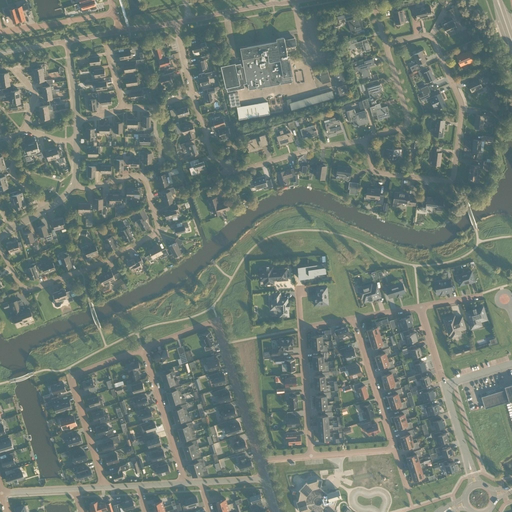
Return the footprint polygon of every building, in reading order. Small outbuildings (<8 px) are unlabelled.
[(94,0),(90,0),(81,3),(83,8),(81,9),(82,13),(88,11),(87,7),(96,5),(94,0)] [(24,5),(16,7),(19,20),(25,19),(23,11),(26,10),(26,11),(30,9),(28,3),(24,4),(24,5)] [(408,7),(407,3),(398,5),(399,11),(393,12),(396,24),(397,24),(397,25),(398,26),(400,25),(401,24),(401,23),(405,22),(402,8),(408,7)] [(7,9),(3,10),(5,17),(9,16),(9,15),(11,15),(14,22),(19,20),(16,7),(7,10),(7,9)] [(417,18),(417,19),(432,15),(430,7),(415,10),(416,14),(415,14),(416,18),(417,18)] [(450,19),(442,23),(445,31),(449,29),(450,31),(454,29),(453,27),(456,26),(455,23),(458,22),(454,12),(452,9),(447,11),(448,14),(448,15),(450,19)] [(360,17),(347,21),(351,33),(364,29),(360,17)] [(288,60),(286,47),(295,46),(294,38),(284,40),(284,37),(276,38),(277,41),(247,46),(241,47),(240,47),(243,66),(241,67),(241,63),(235,65),(235,63),(221,66),(225,88),(226,88),(227,92),(244,88),(243,84),(247,83),(248,89),(292,82),(291,75),(292,75),(290,60),(288,60)] [(200,43),(205,42),(204,39),(197,41),(197,44),(191,46),(193,53),(202,51),(200,43)] [(362,51),(364,51),(365,52),(370,50),(367,39),(361,40),(361,41),(351,44),(350,41),(345,42),(348,50),(352,49),(360,46),(362,51)] [(466,44),(468,50),(474,47),(471,41),(466,44)] [(157,55),(158,58),(165,56),(163,50),(166,49),(165,45),(151,49),(152,51),(151,51),(151,53),(152,52),(153,56),(157,55)] [(131,58),(133,57),(132,54),(130,54),(129,51),(119,52),(120,60),(131,58)] [(414,55),(412,55),(412,56),(414,55),(418,64),(416,64),(413,65),(415,70),(427,65),(425,61),(427,60),(427,59),(425,60),(421,52),(422,51),(421,51),(414,55)] [(468,62),(474,59),(470,51),(466,53),(462,54),(456,56),(460,65),(468,61),(468,62)] [(165,56),(158,58),(160,66),(163,65),(164,69),(168,68),(170,68),(169,67),(172,66),(170,59),(173,58),(172,55),(165,57),(165,56)] [(207,55),(204,56),(196,58),(197,61),(199,71),(207,69),(204,60),(208,59),(207,55)] [(89,58),(90,65),(100,64),(99,56),(89,58)] [(365,64),(358,66),(356,61),(351,63),(353,67),(354,67),(355,71),(360,70),(362,77),(370,75),(367,66),(374,65),(373,59),(364,61),(365,64)] [(47,71),(46,71),(45,63),(37,65),(31,66),(31,69),(34,69),(35,75),(47,73),(47,71)] [(124,65),(125,72),(137,71),(137,67),(135,68),(134,64),(124,65)] [(423,75),(427,82),(434,79),(429,70),(428,71),(426,67),(418,71),(419,74),(420,77),(423,75)] [(94,70),(95,77),(105,76),(104,69),(94,70)] [(483,69),(477,72),(480,77),(486,75),(483,69)] [(319,72),(322,83),(330,81),(327,70),(319,72)] [(171,77),(174,76),(173,72),(159,76),(161,84),(164,83),(165,86),(169,85),(169,86),(171,85),(173,84),(171,77)] [(208,76),(213,75),(212,72),(204,73),(205,77),(199,78),(201,86),(210,83),(208,76)] [(336,83),(345,81),(342,72),(334,75),(336,83)] [(48,76),(47,73),(35,75),(36,82),(44,80),(43,76),(48,76)] [(139,84),(139,81),(138,77),(126,79),(127,86),(137,85),(137,84),(139,84)] [(480,78),(469,83),(472,92),(481,88),(479,83),(482,81),(480,78)] [(6,86),(7,89),(13,88),(13,85),(10,85),(9,79),(0,79),(0,82),(1,82),(2,86),(6,86)] [(97,90),(106,88),(105,80),(97,81),(97,80),(84,82),(85,86),(96,85),(97,90)] [(43,93),(56,91),(55,89),(54,89),(54,85),(53,85),(53,82),(46,83),(47,86),(42,87),(43,93)] [(377,93),(382,92),(380,84),(367,88),(372,104),(376,103),(375,100),(376,100),(376,99),(379,98),(377,93)] [(337,87),(340,96),(348,93),(346,85),(337,87)] [(424,95),(430,92),(427,86),(421,89),(424,95)] [(215,93),(215,91),(218,90),(217,87),(204,90),(205,93),(205,94),(207,103),(214,101),(212,94),(215,93)] [(6,96),(7,98),(9,98),(19,96),(18,90),(13,91),(13,88),(7,89),(2,89),(2,92),(10,91),(11,95),(6,96)] [(289,103),(291,110),(334,97),(332,90),(289,103)] [(49,102),(55,101),(60,101),(60,97),(52,98),(51,95),(56,94),(56,91),(43,93),(44,100),(49,99),(49,102)] [(146,98),(145,94),(142,95),(141,91),(131,92),(131,100),(142,98),(146,98)] [(101,92),(97,93),(98,102),(101,102),(102,105),(111,104),(110,97),(102,98),(101,92)] [(231,107),(237,106),(240,105),(238,92),(228,94),(231,107)] [(98,102),(97,93),(92,93),(93,99),(88,100),(89,110),(96,109),(95,102),(98,102)] [(427,99),(431,97),(429,93),(418,98),(421,104),(424,103),(422,100),(426,98),(427,99)] [(434,98),(431,100),(434,107),(437,105),(439,108),(439,109),(441,108),(441,107),(445,105),(443,101),(443,100),(443,99),(440,93),(433,96),(434,98)] [(19,96),(9,98),(7,98),(4,99),(5,103),(10,102),(9,100),(11,100),(12,104),(11,104),(12,110),(18,109),(17,106),(23,105),(23,103),(20,103),(19,96)] [(39,107),(40,113),(53,111),(52,104),(61,103),(60,101),(55,101),(49,102),(50,105),(39,107)] [(240,107),(240,105),(237,106),(238,116),(239,119),(270,114),(268,102),(240,107)] [(370,107),(372,115),(377,114),(379,121),(383,120),(382,118),(390,116),(387,106),(381,108),(380,103),(375,105),(375,106),(370,107)] [(178,113),(179,117),(189,114),(187,107),(177,110),(175,111),(174,109),(170,110),(172,116),(176,114),(178,113)] [(365,111),(356,114),(354,109),(346,111),(350,122),(353,121),(355,126),(363,124),(362,123),(369,121),(365,111)] [(53,118),(53,111),(40,113),(41,119),(38,120),(38,123),(46,122),(46,119),(53,118)] [(475,128),(482,128),(484,116),(476,115),(475,128)] [(143,122),(140,122),(140,130),(143,130),(143,127),(150,127),(150,117),(143,117),(143,122)] [(214,130),(213,130),(226,126),(224,119),(220,120),(219,117),(215,118),(215,117),(214,118),(212,119),(214,126),(210,127),(212,131),(214,130)] [(331,123),(325,125),(327,133),(328,134),(334,132),(333,131),(335,130),(335,131),(342,129),(339,119),(336,120),(335,118),(330,119),(331,123)] [(433,135),(440,136),(443,136),(445,120),(440,119),(435,118),(433,135)] [(136,130),(140,130),(140,122),(137,122),(137,120),(127,120),(127,127),(134,127),(134,129),(136,129),(136,130)] [(185,134),(187,134),(189,139),(196,137),(192,124),(186,126),(185,122),(174,126),(176,134),(182,132),(181,131),(183,130),(185,134)] [(116,133),(122,133),(122,123),(115,123),(115,128),(112,128),(112,136),(116,136),(116,133)] [(314,124),(307,127),(300,129),(303,138),(311,135),(311,137),(317,135),(316,130),(314,124)] [(108,136),(112,136),(112,128),(109,128),(109,126),(99,126),(99,133),(108,133),(108,136)] [(213,130),(214,130),(215,134),(218,133),(220,140),(223,139),(223,140),(224,139),(228,138),(227,134),(230,133),(228,126),(226,126),(213,130)] [(94,146),(96,146),(97,143),(97,133),(94,133),(94,129),(87,129),(87,139),(94,139),(94,146)] [(292,141),(292,137),(291,132),(283,134),(282,130),(279,131),(280,135),(276,136),(278,140),(279,140),(281,146),(285,144),(285,143),(292,141)] [(140,144),(150,144),(150,137),(146,137),(146,134),(138,134),(138,140),(140,140),(140,144)] [(262,145),(267,143),(265,134),(259,136),(259,137),(243,142),(244,145),(247,144),(250,151),(255,149),(255,150),(263,148),(262,145)] [(472,152),(479,153),(481,140),(473,139),(472,144),(473,144),(472,152)] [(183,148),(188,147),(191,156),(198,153),(197,149),(196,149),(194,144),(195,144),(194,140),(181,144),(183,148)] [(41,152),(42,152),(40,145),(38,146),(36,142),(31,143),(34,155),(37,154),(39,158),(43,157),(41,152)] [(34,155),(31,143),(25,145),(27,149),(24,150),(25,157),(26,161),(31,160),(30,156),(34,155)] [(100,153),(100,146),(92,146),(92,149),(88,149),(88,156),(98,156),(98,153),(100,153)] [(400,155),(401,149),(395,148),(396,147),(392,146),(392,149),(386,149),(384,157),(386,157),(387,158),(388,159),(389,160),(390,161),(391,161),(392,161),(393,162),(394,161),(395,161),(396,161),(397,160),(398,159),(399,158),(400,157),(400,156),(400,155)] [(56,147),(51,149),(54,159),(58,158),(59,163),(65,162),(63,157),(62,157),(61,151),(58,152),(56,147)] [(441,152),(440,152),(439,152),(439,148),(433,148),(432,152),(433,152),(432,160),(430,160),(430,164),(439,165),(440,162),(441,152)] [(49,160),(54,159),(51,149),(45,151),(47,155),(43,156),(45,162),(49,161),(49,160)] [(144,163),(151,163),(151,153),(144,153),(144,151),(141,151),(141,159),(144,159),(144,163)] [(123,164),(126,164),(126,156),(123,156),(123,160),(116,160),(116,170),(123,170),(123,164)] [(130,156),(126,156),(126,164),(128,164),(128,166),(139,167),(139,160),(130,159),(130,156)] [(191,167),(189,168),(191,174),(197,173),(196,171),(199,170),(206,168),(204,161),(199,163),(198,159),(190,162),(191,167)] [(98,171),(98,163),(94,163),(94,167),(88,166),(88,176),(95,176),(95,171),(98,171)] [(102,163),(98,163),(98,171),(101,171),(100,173),(110,173),(111,166),(102,166),(102,163)] [(468,179),(476,180),(478,165),(470,164),(468,179)] [(316,177),(324,178),(325,167),(317,165),(316,177)] [(351,167),(350,167),(348,166),(347,167),(338,166),(338,165),(336,178),(340,178),(340,176),(344,177),(343,179),(348,181),(349,179),(349,180),(350,180),(351,167)] [(292,176),(295,175),(293,168),(277,173),(281,185),(288,183),(286,178),(292,176)] [(166,177),(169,176),(168,172),(167,170),(161,172),(162,175),(158,176),(161,185),(168,184),(166,177)] [(264,185),(265,189),(266,189),(271,187),(273,187),(270,179),(266,180),(265,177),(253,180),(255,188),(264,185)] [(7,181),(0,183),(0,193),(5,192),(4,189),(8,188),(7,181)] [(349,182),(348,189),(350,189),(349,193),(357,194),(358,183),(354,183),(349,182)] [(139,196),(142,195),(140,187),(136,188),(136,189),(127,189),(127,197),(134,197),(134,198),(139,199),(139,196)] [(171,194),(175,193),(173,187),(166,189),(167,192),(163,193),(165,203),(172,201),(171,194)] [(375,203),(382,204),(383,195),(379,195),(379,190),(367,188),(365,198),(375,199),(375,203)] [(12,196),(13,201),(23,198),(21,193),(17,194),(16,191),(10,193),(11,196),(12,196)] [(394,191),(392,206),(394,206),(395,206),(397,206),(398,205),(399,204),(400,203),(401,202),(407,203),(406,204),(414,205),(415,197),(407,196),(408,193),(394,191)] [(112,204),(115,204),(115,194),(112,194),(110,194),(110,201),(106,201),(106,206),(106,207),(112,207),(112,204)] [(115,194),(115,204),(119,204),(119,207),(125,207),(125,201),(121,201),(121,194),(118,194),(115,194)] [(221,212),(229,210),(226,202),(221,203),(218,196),(208,199),(211,208),(214,208),(216,215),(222,213),(221,212)] [(427,198),(426,204),(426,205),(433,206),(432,209),(436,210),(440,211),(442,211),(443,199),(440,199),(431,198),(427,197),(427,198)] [(23,198),(13,201),(15,206),(14,207),(15,210),(21,208),(20,205),(25,204),(23,198)] [(106,206),(102,206),(102,199),(95,199),(94,208),(102,208),(102,214),(106,214),(106,207),(106,206)] [(86,226),(92,226),(92,211),(89,211),(89,204),(79,204),(79,212),(88,212),(88,219),(86,219),(86,226)] [(177,211),(178,211),(177,205),(171,206),(172,209),(165,211),(167,218),(172,217),(173,220),(177,219),(177,217),(178,216),(177,211)] [(147,217),(145,213),(143,209),(138,212),(141,219),(135,222),(135,223),(136,226),(137,226),(140,225),(142,229),(149,226),(145,218),(147,217)] [(53,222),(55,229),(65,227),(62,219),(53,222)] [(177,227),(175,228),(177,234),(185,232),(184,228),(187,227),(189,227),(187,221),(181,222),(182,226),(177,227)] [(121,232),(125,240),(132,237),(129,231),(131,229),(129,224),(123,227),(125,230),(121,232)] [(45,235),(47,241),(53,239),(51,233),(48,233),(45,225),(38,227),(40,236),(45,235)] [(34,241),(35,244),(38,243),(36,237),(33,238),(31,232),(24,234),(27,243),(34,241)] [(110,249),(116,246),(113,239),(116,238),(113,232),(107,235),(109,238),(105,240),(110,249)] [(180,245),(182,240),(176,238),(174,242),(168,246),(174,257),(182,253),(178,246),(180,245)] [(17,242),(8,245),(10,252),(22,249),(20,242),(17,243),(17,242)] [(87,252),(88,256),(97,253),(95,246),(88,248),(87,245),(81,247),(84,253),(87,252)] [(149,251),(150,253),(149,253),(150,254),(146,256),(148,261),(152,258),(159,255),(161,258),(168,254),(165,248),(161,250),(158,246),(149,251)] [(69,259),(72,258),(69,251),(67,252),(63,253),(65,258),(58,260),(60,264),(63,263),(65,268),(71,266),(69,259)] [(135,262),(134,259),(127,262),(131,270),(134,268),(136,271),(142,267),(142,266),(144,265),(141,257),(136,259),(137,261),(135,262)] [(35,269),(38,268),(36,262),(30,264),(31,267),(27,269),(31,278),(38,276),(35,269)] [(44,269),(45,273),(54,269),(52,263),(45,265),(44,262),(39,264),(41,270),(44,269)] [(325,273),(324,268),(316,268),(316,265),(308,265),(308,264),(300,265),(300,266),(297,266),(298,278),(304,278),(304,277),(311,277),(311,278),(317,277),(316,274),(325,273)] [(277,270),(277,272),(272,272),(271,268),(265,268),(265,271),(263,271),(263,273),(260,273),(260,280),(264,279),(264,284),(272,283),(272,279),(278,278),(278,279),(286,279),(285,270),(277,270)] [(108,285),(108,284),(113,281),(114,284),(114,285),(114,287),(116,287),(117,287),(118,285),(123,282),(119,273),(113,275),(111,270),(106,273),(105,272),(102,273),(103,274),(99,276),(101,281),(100,282),(99,286),(100,289),(104,290),(107,289),(108,285)] [(456,276),(459,285),(465,284),(465,283),(468,282),(469,282),(474,281),(471,271),(466,273),(466,274),(462,275),(462,274),(456,276)] [(440,293),(440,294),(440,295),(445,294),(444,293),(452,291),(450,279),(434,282),(436,294),(440,293)] [(371,287),(371,284),(358,288),(361,298),(363,298),(364,301),(369,300),(369,301),(370,301),(373,300),(373,299),(380,297),(376,285),(371,287)] [(405,292),(402,284),(386,289),(388,297),(405,292)] [(327,287),(315,287),(316,294),(313,294),(314,305),(328,304),(327,287)] [(54,293),(57,301),(56,301),(54,303),(55,306),(57,307),(60,306),(61,303),(63,303),(64,300),(63,300),(68,298),(69,302),(73,300),(70,291),(66,293),(65,289),(64,290),(63,288),(60,289),(60,291),(54,293)] [(272,293),(272,300),(269,300),(270,309),(276,309),(278,310),(278,316),(287,316),(287,308),(288,308),(288,303),(287,303),(286,299),(280,299),(280,293),(272,293)] [(23,322),(33,318),(30,310),(20,313),(19,310),(20,310),(17,301),(10,304),(13,313),(14,312),(15,315),(14,316),(17,326),(23,324),(23,322)] [(482,307),(476,309),(475,308),(472,309),(473,310),(466,312),(471,328),(481,325),(480,321),(486,319),(482,307)] [(399,320),(401,327),(412,324),(411,321),(412,320),(411,315),(407,316),(407,317),(399,320)] [(444,319),(449,335),(451,334),(452,337),(460,334),(458,330),(465,328),(462,317),(455,319),(454,316),(444,319)] [(367,330),(369,336),(379,332),(378,329),(380,328),(379,325),(373,327),(373,328),(367,330)] [(339,336),(339,337),(349,334),(346,327),(344,328),(343,327),(340,328),(341,329),(337,330),(338,333),(333,334),(334,338),(339,336)] [(415,333),(415,332),(409,334),(407,330),(400,333),(402,340),(405,339),(406,344),(412,342),(412,341),(417,339),(418,338),(418,337),(418,335),(417,334),(416,333),(415,333)] [(210,332),(202,335),(206,346),(204,346),(205,351),(212,349),(211,345),(214,344),(212,339),(213,339),(212,337),(211,337),(210,332)] [(380,336),(379,332),(369,336),(371,341),(385,337),(384,335),(380,336)] [(385,337),(371,341),(372,347),(380,345),(381,348),(388,346),(386,340),(382,342),(381,338),(385,337)] [(278,345),(279,349),(292,348),(292,343),(293,343),(293,339),(292,339),(292,338),(283,339),(283,338),(279,338),(279,339),(277,340),(277,345),(278,345)] [(322,341),(311,342),(312,348),(320,348),(320,351),(327,351),(327,345),(322,345),(322,341)] [(413,357),(421,354),(423,353),(421,349),(420,350),(419,347),(416,348),(415,345),(401,349),(403,354),(411,352),(413,357)] [(356,357),(353,349),(346,351),(345,347),(339,349),(340,353),(343,352),(346,360),(356,357)] [(375,356),(377,362),(387,358),(386,355),(390,354),(388,348),(382,350),(383,353),(375,356)] [(162,351),(162,349),(158,351),(158,352),(154,353),(156,361),(160,360),(161,361),(165,359),(165,358),(169,357),(167,349),(162,351)] [(313,356),(313,362),(324,361),(323,358),(328,358),(327,352),(320,352),(321,355),(313,356)] [(214,360),(213,356),(206,358),(208,362),(207,363),(209,370),(221,367),(218,359),(214,360)] [(286,362),(287,364),(287,371),(295,370),(294,359),(284,360),(284,356),(275,357),(275,363),(286,362)] [(392,361),(388,362),(387,358),(377,362),(379,368),(386,365),(387,368),(394,366),(392,361)] [(418,359),(412,361),(415,372),(426,368),(427,367),(426,363),(424,364),(424,361),(419,363),(418,359)] [(131,364),(127,365),(129,372),(130,372),(132,380),(140,377),(137,370),(140,369),(138,361),(134,363),(134,362),(130,363),(131,364)] [(324,361),(313,362),(313,368),(322,368),(322,371),(329,371),(328,365),(324,365),(324,361)] [(357,376),(357,375),(361,374),(359,366),(348,369),(351,378),(357,376)] [(163,380),(173,377),(176,376),(173,368),(167,370),(168,372),(161,375),(163,380)] [(381,376),(383,382),(393,379),(392,375),(396,374),(395,368),(388,370),(389,374),(381,376)] [(314,376),(314,382),(325,381),(325,378),(329,377),(329,372),(322,372),(322,375),(314,376)] [(216,373),(208,375),(210,379),(213,378),(215,385),(216,385),(216,386),(220,385),(220,384),(226,382),(224,374),(217,376),(216,373)] [(417,382),(420,380),(422,385),(430,383),(430,382),(432,382),(430,378),(429,378),(428,375),(421,378),(420,373),(408,377),(409,381),(416,379),(417,382)] [(288,378),(288,374),(281,374),(281,381),(285,381),(285,386),(296,386),(295,377),(288,378)] [(172,387),(179,385),(178,380),(174,381),(173,377),(163,380),(164,386),(171,384),(172,387)] [(89,388),(90,393),(97,391),(95,386),(92,379),(82,382),(85,389),(89,388)] [(393,379),(383,382),(385,388),(393,385),(394,389),(400,387),(398,381),(394,382),(393,379)] [(325,381),(314,382),(315,388),(323,388),(323,391),(330,391),(330,385),(325,385),(325,381)] [(63,382),(53,385),(55,391),(53,392),(53,394),(52,395),(53,399),(58,397),(56,393),(66,391),(63,382)] [(132,386),(134,393),(139,391),(140,392),(145,390),(142,383),(132,386)] [(358,391),(361,399),(368,396),(365,386),(361,387),(360,383),(353,385),(355,391),(358,391)] [(485,409),(511,400),(511,383),(504,386),(505,389),(481,397),(485,409)] [(169,398),(181,394),(180,391),(182,390),(181,385),(173,388),(174,391),(167,393),(169,398)] [(432,390),(426,391),(425,388),(418,390),(420,394),(421,393),(423,402),(429,400),(429,399),(435,397),(434,396),(436,396),(435,391),(433,392),(432,390)] [(220,403),(232,399),(229,391),(221,394),(220,389),(213,392),(214,396),(218,395),(220,403)] [(387,396),(389,402),(400,399),(399,396),(403,394),(401,389),(394,391),(395,391),(392,392),(393,395),(387,396)] [(316,402),(327,401),(326,398),(331,397),(330,391),(323,392),(324,395),(316,396),(316,402)] [(289,399),(290,408),(298,407),(297,396),(294,396),(294,392),(285,393),(285,399),(289,399)] [(169,398),(170,404),(177,402),(178,405),(186,402),(184,397),(183,398),(181,394),(169,398)] [(143,406),(142,405),(148,403),(146,396),(139,398),(138,395),(132,397),(134,403),(137,402),(138,406),(139,406),(139,407),(143,406)] [(90,407),(97,405),(98,407),(104,406),(102,400),(99,401),(98,396),(88,400),(90,407)] [(69,400),(62,402),(61,398),(51,401),(46,402),(45,403),(46,407),(55,405),(57,412),(57,413),(71,408),(69,400)] [(401,402),(400,399),(389,402),(391,408),(397,406),(398,409),(400,409),(407,407),(405,401),(401,402)] [(327,405),(327,401),(316,402),(316,408),(325,408),(325,411),(332,411),(331,405),(327,405)] [(423,408),(425,408),(427,416),(433,414),(433,413),(439,411),(439,410),(441,409),(439,404),(437,405),(437,404),(431,406),(430,402),(422,404),(423,408)] [(174,416),(187,412),(186,409),(188,408),(186,403),(178,406),(179,409),(172,411),(174,416)] [(359,404),(356,405),(358,411),(361,410),(364,409),(364,412),(366,418),(374,415),(371,404),(364,406),(363,406),(362,403),(359,404)] [(228,409),(226,405),(218,407),(220,414),(223,414),(224,418),(236,415),(234,407),(231,408),(228,409)] [(144,409),(137,411),(138,415),(141,414),(143,420),(144,423),(150,421),(149,418),(153,417),(151,410),(146,412),(145,409),(144,409)] [(394,417),(396,422),(406,419),(405,416),(409,415),(407,409),(401,411),(402,414),(394,417)] [(103,410),(92,414),(95,421),(98,420),(99,423),(99,424),(100,424),(104,422),(110,421),(108,414),(104,415),(103,410)] [(287,418),(287,426),(299,425),(299,417),(294,417),(294,415),(294,411),(288,412),(288,418),(287,418)] [(328,418),(332,417),(332,411),(325,412),(325,415),(317,416),(318,422),(328,421),(328,418)] [(187,412),(174,416),(176,422),(183,420),(183,423),(192,420),(190,415),(188,416),(187,412)] [(437,415),(429,418),(430,422),(431,425),(434,424),(435,428),(445,426),(443,421),(444,421),(442,421),(441,419),(438,419),(437,415)] [(72,426),(76,425),(74,419),(73,419),(72,416),(61,419),(64,429),(68,427),(69,428),(73,427),(72,426)] [(406,419),(396,422),(397,428),(405,426),(406,429),(413,427),(411,421),(407,423),(406,419)] [(230,420),(220,424),(221,428),(224,427),(225,431),(226,432),(227,436),(241,431),(240,428),(240,426),(239,426),(238,423),(232,425),(230,421),(231,421),(230,420)] [(183,427),(178,429),(180,434),(192,430),(194,430),(193,426),(193,424),(192,421),(184,424),(185,427),(183,427)] [(367,428),(368,434),(372,433),(372,434),(376,433),(375,432),(379,431),(377,423),(370,426),(369,422),(361,424),(363,429),(367,428)] [(141,425),(141,426),(142,425),(145,436),(144,436),(155,433),(154,429),(156,429),(155,423),(147,425),(147,424),(141,425)] [(97,428),(99,435),(107,433),(108,436),(114,435),(112,429),(109,430),(107,425),(97,428)] [(214,425),(209,427),(214,442),(219,441),(214,425)] [(400,437),(402,443),(412,439),(411,436),(415,435),(413,429),(407,431),(408,434),(400,437)] [(192,430),(180,434),(181,440),(188,438),(189,441),(196,439),(195,434),(194,434),(192,430)] [(72,431),(61,434),(63,440),(68,439),(70,446),(82,443),(79,435),(73,437),(72,431)] [(288,439),(289,444),(301,443),(300,435),(296,435),(296,432),(285,433),(286,439),(288,439)] [(435,440),(436,444),(448,440),(447,437),(449,436),(447,432),(440,435),(439,432),(434,433),(435,437),(437,436),(438,439),(435,440)] [(115,447),(114,443),(120,441),(118,435),(110,437),(110,438),(111,440),(101,444),(104,451),(115,447)] [(11,443),(9,436),(1,439),(2,441),(0,442),(0,451),(12,448),(10,443),(11,443)] [(147,440),(149,447),(161,444),(159,436),(147,440)] [(240,436),(233,438),(235,444),(233,444),(236,451),(247,448),(244,441),(241,442),(240,440),(241,440),(240,436)] [(413,443),(412,439),(402,443),(404,448),(411,446),(412,449),(419,447),(417,442),(413,443)] [(190,444),(183,447),(185,452),(195,449),(198,448),(199,448),(196,440),(189,442),(190,444)] [(131,446),(124,448),(126,454),(133,452),(131,446)] [(435,448),(437,455),(443,453),(444,456),(449,455),(449,457),(454,455),(453,450),(451,450),(450,447),(442,449),(441,446),(435,448)] [(72,450),(74,455),(73,455),(75,463),(87,459),(85,452),(81,453),(80,448),(72,450)] [(195,449),(185,452),(187,458),(194,456),(195,459),(201,457),(200,454),(199,452),(198,448),(195,449)] [(420,449),(413,451),(414,455),(406,457),(408,463),(418,460),(417,456),(421,455),(420,449)] [(157,452),(156,450),(150,452),(153,461),(165,457),(163,450),(157,452)] [(6,454),(7,457),(1,459),(4,467),(15,463),(13,458),(16,457),(14,452),(6,454)] [(106,457),(108,464),(114,462),(114,463),(119,461),(117,454),(106,457)] [(245,455),(238,457),(240,462),(238,463),(240,470),(241,470),(241,471),(246,469),(246,468),(252,466),(250,459),(247,460),(246,459),(245,455)] [(196,462),(189,465),(191,470),(201,467),(205,466),(203,458),(201,458),(195,460),(196,462)] [(419,463),(418,460),(408,463),(410,469),(424,464),(423,462),(419,463)] [(439,463),(440,466),(440,467),(442,466),(444,474),(450,473),(450,471),(455,470),(455,471),(457,470),(457,465),(455,465),(454,462),(448,464),(447,460),(439,463)] [(114,468),(115,473),(113,473),(115,480),(119,479),(119,480),(122,479),(122,478),(124,477),(122,471),(125,470),(128,469),(129,467),(128,465),(126,464),(123,465),(114,468)] [(152,466),(154,471),(156,471),(157,471),(159,476),(163,475),(163,474),(170,472),(168,467),(167,464),(165,465),(159,467),(158,464),(152,466)] [(410,469),(412,474),(422,471),(421,468),(425,466),(424,464),(410,469)] [(87,469),(85,465),(78,467),(79,472),(78,472),(81,480),(92,476),(90,469),(87,469)] [(201,467),(191,470),(193,476),(199,474),(200,477),(208,474),(207,469),(206,466),(205,466),(201,467)] [(14,482),(15,482),(14,482),(17,481),(18,481),(17,480),(23,478),(21,471),(20,467),(13,469),(14,473),(6,475),(8,482),(14,481),(14,482)] [(422,471),(412,474),(413,480),(420,478),(420,479),(426,477),(425,474),(423,474),(422,471)] [(307,484),(306,482),(298,491),(300,492),(298,501),(296,502),(299,511),(300,511),(301,511),(336,511),(337,511),(336,509),(338,498),(341,497),(339,490),(327,494),(320,488),(322,480),(317,479),(316,481),(307,484)] [(251,503),(252,503),(262,500),(260,493),(256,494),(255,492),(253,493),(253,492),(253,495),(249,496),(250,496),(252,503),(251,503)] [(183,506),(185,511),(192,510),(191,506),(198,504),(196,497),(185,500),(187,505),(183,506)] [(124,510),(135,507),(133,499),(129,500),(125,501),(122,503),(119,504),(121,508),(123,507),(124,510)] [(218,507),(227,505),(226,499),(216,502),(218,507)] [(90,503),(91,506),(89,507),(90,511),(101,511),(107,509),(105,502),(99,504),(98,501),(90,503)] [(154,509),(164,507),(162,501),(153,504),(154,509)]
